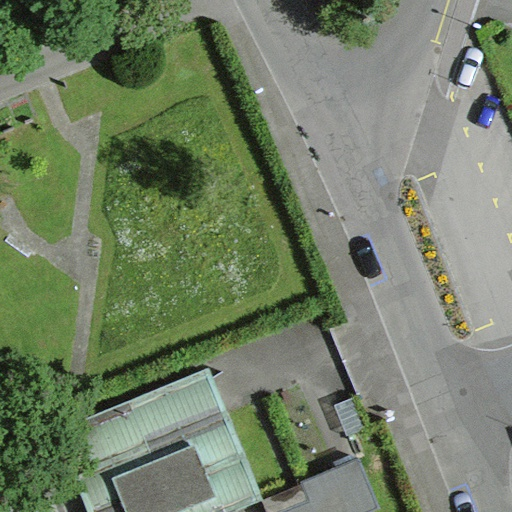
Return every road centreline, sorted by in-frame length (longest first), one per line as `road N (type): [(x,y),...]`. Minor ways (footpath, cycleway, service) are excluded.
road 1 (residential): [(449,411),(328,130)]
road 2 (residential): [(328,130),(366,109),(398,65),(428,0)]
road 3 (residential): [(328,130),(263,0)]
